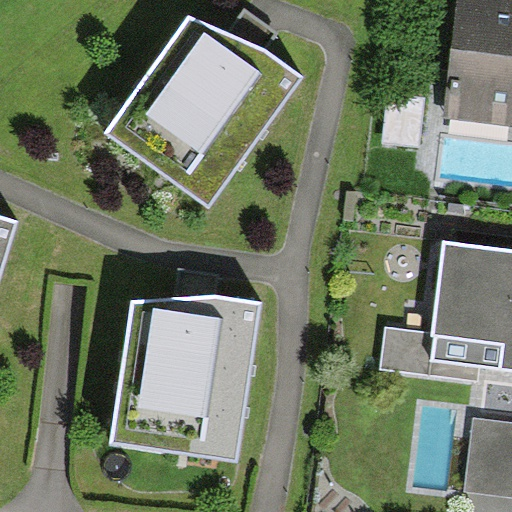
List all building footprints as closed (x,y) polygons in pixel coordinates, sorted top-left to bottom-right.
[(511,4),(478,0),(458,0),(444,122),(511,130),(511,4)] [(111,135),(216,205),(311,78),(275,53),(194,15),(111,135)] [(0,300),(25,215),(0,205),(0,300)] [(511,259),(447,251),(436,340),(390,334),(385,372),(477,384),(479,373),(511,377),(511,259)] [(237,288),(143,289),(124,432),(244,449),(273,293),(237,288)] [(511,427),(474,423),(465,494),(511,499),(511,427)]
